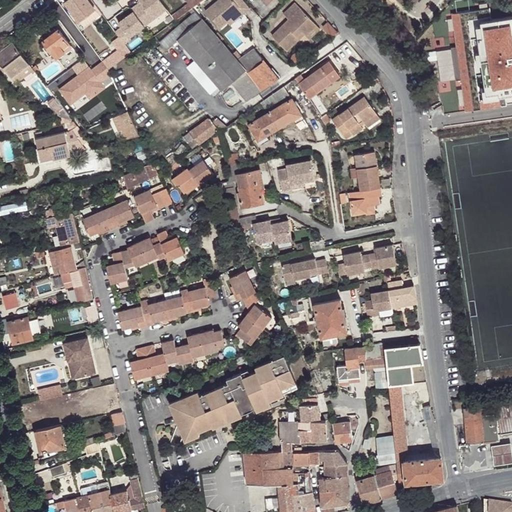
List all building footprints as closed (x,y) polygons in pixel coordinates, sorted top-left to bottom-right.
[(86,0),(68,0),(66,2),(84,26),(98,16),(86,0)] [(132,8),(134,11),(145,25),(167,9),(160,0),(139,0),(141,2),(132,8)] [(202,1),(203,0),(190,0),(186,3),(188,5),(173,16),(176,20),(192,8),(202,1)] [(250,8),(243,0),(220,0),(206,12),(221,30),(229,23),(242,12),(244,13),(250,8)] [(307,37),(318,26),(295,3),(283,15),(288,21),(273,37),(287,52),(298,42),(296,39),(303,32),(305,35),(307,37)] [(489,17),(487,6),(450,12),(456,45),(450,46),(456,78),(461,77),(466,109),(506,102),(505,92),(511,91),(510,83),(511,83),(511,14),(489,17)] [(116,31),(119,36),(123,42),(145,25),(134,11),(118,22),(122,27),(116,31)] [(242,12),(229,23),(230,26),(244,13),(242,12)] [(180,37),(198,23),(193,17),(160,40),(167,48),(180,37)] [(233,56),(204,19),(198,23),(180,37),(185,44),(187,46),(224,90),(231,83),(246,71),(233,56)] [(324,28),(334,38),(339,33),(329,23),(324,28)] [(321,29),(318,26),(307,37),(310,39),(321,29)] [(47,45),(43,48),(51,57),(54,54),(57,58),(66,52),(68,54),(74,49),(59,29),(44,40),(47,45)] [(296,39),(298,42),(305,35),(303,32),(296,39)] [(114,41),(125,57),(131,52),(128,48),(123,42),(119,36),(114,41)] [(14,42),(0,52),(0,61),(12,77),(20,71),(27,66),(31,72),(34,69),(14,42)] [(263,92),(281,80),(255,50),(242,59),(236,53),(233,56),(246,71),(263,92)] [(352,61),(345,52),(334,60),(340,69),(352,61)] [(113,65),(107,55),(101,60),(102,61),(108,69),(113,65)] [(291,62),(292,65),(295,67),(297,68),(301,68),(303,65),(304,62),(303,59),(300,56),(296,56),(293,58),(292,59),(291,62)] [(78,75),(59,89),(70,104),(85,93),(84,91),(90,87),(95,94),(105,87),(100,81),(110,74),(108,69),(102,61),(91,69),(89,67),(82,72),(83,74),(79,76),(78,75)] [(305,80),(300,83),(310,98),(318,93),(324,89),(341,76),(331,62),(305,80)] [(27,66),(20,71),(24,77),(31,72),(27,66)] [(20,71),(12,77),(16,83),(24,77),(20,71)] [(263,92),(246,71),(231,83),(247,102),(263,92)] [(296,79),(300,83),(305,80),(302,75),(296,79)] [(286,86),(269,99),(263,103),(265,108),(273,103),(275,106),(290,95),(286,86)] [(84,91),(85,93),(90,98),(95,94),(90,87),(84,91)] [(362,122),(363,123),(377,115),(364,97),(331,120),(342,137),(350,132),(353,136),(363,129),(359,124),(362,122)] [(56,113),(57,112),(63,109),(55,99),(49,103),(56,113)] [(302,112),(294,101),(294,99),(271,113),(279,128),(294,119),(303,114),(302,112)] [(297,99),(294,101),(302,112),(304,111),(297,99)] [(322,108),(317,100),(313,103),(318,111),(322,108)] [(57,112),(73,119),(69,114),(64,108),(63,109),(57,112)] [(114,117),(120,130),(123,129),(128,139),(133,137),(141,136),(131,115),(128,110),(121,114),(116,116),(114,117)] [(279,128),(271,113),(250,126),(251,128),(258,139),(259,141),(268,135),(279,128)] [(305,118),(303,114),(294,119),(297,123),(305,118)] [(329,121),(325,114),(321,117),(324,124),(329,121)] [(377,115),(363,123),(367,128),(380,119),(377,115)] [(70,130),(71,136),(81,131),(77,126),(73,119),(67,120),(70,130)] [(222,133),(228,128),(217,120),(213,123),(210,119),(190,133),(198,145),(218,132),(219,134),(221,133),(222,133)] [(258,139),(251,128),(249,129),(256,140),(258,139)] [(66,131),(71,151),(86,145),(86,143),(89,141),(86,136),(85,136),(81,131),(71,136),(70,130),(66,131)] [(40,164),(72,157),(71,151),(66,131),(37,138),(39,148),(36,149),(40,164)] [(350,132),(342,137),(345,141),(353,136),(350,132)] [(198,145),(190,133),(184,137),(190,146),(193,149),(198,145)] [(270,140),(268,135),(259,141),(261,145),(270,140)] [(375,165),(379,164),(376,150),(356,154),(358,167),(360,176),(363,189),(351,192),(355,214),(367,211),(368,211),(368,206),(376,205),(381,204),(380,196),(385,195),(381,178),(377,178),(375,165)] [(235,154),(226,154),(228,167),(237,166),(235,154)] [(291,182),(301,181),(315,178),(311,159),(287,164),(288,168),(279,170),(283,189),(292,187),(291,182)] [(214,176),(204,161),(190,171),(189,168),(174,178),(184,192),(199,183),(201,185),(214,176)] [(131,187),(160,174),(155,164),(145,166),(145,168),(125,176),(129,188),(131,187)] [(238,178),(237,166),(228,167),(230,180),(238,178)] [(239,174),(241,184),(263,180),(261,169),(239,174)] [(243,205),(265,201),(262,189),(265,188),(263,180),(241,184),(243,192),(241,193),(243,205)] [(174,202),(167,187),(153,194),(158,207),(159,209),(174,202)] [(151,190),(135,197),(146,223),(154,219),(153,217),(150,210),(152,209),(158,207),(153,194),(151,190)] [(120,223),(127,221),(136,217),(129,200),(84,219),(91,236),(100,233),(99,231),(105,229),(106,230),(107,232),(121,226),(120,223)] [(377,213),(376,205),(368,206),(368,211),(367,211),(367,214),(377,213)] [(46,212),(47,219),(61,216),(60,208),(46,212)] [(47,219),(46,219),(48,227),(56,225),(61,245),(62,245),(71,243),(72,242),(79,241),(72,213),(61,216),(47,219)] [(240,218),(240,221),(242,225),(254,223),(258,241),(275,238),(275,242),(293,239),(289,219),(282,221),(281,216),(258,221),(257,215),(240,218)] [(240,221),(230,219),(229,225),(243,228),(242,225),(240,221)] [(139,242),(148,262),(158,258),(159,259),(167,256),(169,260),(185,254),(178,237),(170,240),(168,235),(166,230),(157,234),(158,236),(161,242),(154,244),(151,239),(150,237),(139,242)] [(307,242),(309,251),(325,247),(323,238),(307,242)] [(42,249),(40,240),(31,242),(34,252),(35,251),(42,249)] [(116,263),(107,266),(112,284),(128,280),(125,268),(135,265),(135,266),(148,262),(139,242),(128,247),(129,249),(113,254),(114,256),(116,263)] [(396,263),(393,245),(375,248),(375,253),(361,255),(361,251),(343,254),(345,262),(347,273),(364,270),(364,267),(372,266),(378,265),(378,267),(396,263)] [(61,274),(75,270),(69,248),(49,254),(55,276),(61,274)] [(316,270),(317,273),(328,270),(325,258),(314,261),(314,258),(282,265),(285,279),(293,278),(311,274),(310,271),(316,270)] [(347,273),(345,262),(338,263),(341,274),(347,273)] [(90,292),(84,268),(75,270),(61,274),(65,290),(73,288),(75,295),(90,292)] [(245,314),(263,328),(271,317),(255,304),(259,299),(246,269),(229,276),(232,285),(235,292),(233,293),(236,300),(242,297),(248,310),(245,314)] [(211,277),(208,279),(203,280),(205,287),(190,291),(189,289),(181,292),(181,295),(166,300),(170,317),(177,315),(194,311),(193,309),(201,306),(210,304),(209,299),(216,297),(211,277)] [(392,305),(416,303),(414,286),(402,288),(401,281),(389,282),(390,290),(392,305)] [(358,284),(359,293),(366,292),(364,282),(357,283),(358,284)] [(380,307),(392,305),(390,290),(373,292),(374,299),(367,300),(368,315),(376,314),(375,307),(380,307)] [(92,299),(90,292),(75,295),(77,303),(92,299)] [(17,293),(4,296),(7,309),(20,307),(17,293)] [(322,336),(325,335),(337,333),(349,331),(348,326),(346,320),(345,320),(342,308),(344,308),(342,297),(316,303),(318,315),(322,336)] [(142,306),(119,312),(123,330),(132,328),(139,326),(140,329),(155,324),(155,321),(163,319),(170,317),(166,300),(149,304),(148,300),(141,301),(142,306)] [(240,326),(235,333),(250,344),(263,328),(245,314),(237,324),(240,326)] [(28,317),(10,321),(14,343),(33,339),(28,317)] [(200,332),(205,354),(220,350),(218,346),(225,344),(223,337),(221,329),(214,331),(213,329),(200,332)] [(163,345),(165,352),(168,363),(180,360),(180,363),(195,360),(194,356),(205,354),(200,332),(188,335),(189,337),(190,342),(176,346),(175,341),(174,339),(162,342),(163,345)] [(337,333),(325,335),(326,342),(339,339),(337,333)] [(88,339),(64,344),(68,361),(75,360),(76,364),(74,364),(75,368),(77,378),(96,374),(88,339)] [(387,356),(386,347),(385,341),(366,344),(367,357),(367,359),(387,356)] [(428,379),(421,342),(386,347),(387,356),(388,365),(390,383),(400,383),(428,379)] [(366,344),(346,347),(348,364),(339,364),(340,379),(362,377),(360,358),(367,357),(366,344)] [(135,379),(170,371),(168,363),(165,352),(156,354),(154,347),(154,345),(137,348),(137,351),(138,358),(131,361),(131,365),(135,379)] [(296,381),(285,353),(255,366),(257,370),(243,376),(241,372),(227,378),(228,382),(200,394),(198,389),(184,396),(186,400),(172,406),(184,435),(198,429),(197,426),(210,420),(211,423),(242,409),(241,408),(254,402),(256,405),(270,399),(268,395),(282,388),(282,387),(296,381)] [(374,367),(388,365),(387,356),(367,359),(366,359),(367,364),(367,368),(374,367)] [(390,383),(388,365),(374,367),(377,370),(376,372),(377,387),(390,385),(390,383)] [(409,459),(400,383),(390,383),(390,385),(395,431),(396,448),(398,458),(398,460),(409,459)] [(115,390),(114,384),(97,387),(99,397),(108,395),(107,392),(115,390)] [(62,395),(60,385),(38,390),(40,400),(62,395)] [(119,406),(115,390),(107,392),(108,395),(110,405),(111,408),(119,406)] [(108,395),(99,397),(101,406),(110,405),(108,395)] [(320,419),(319,396),(303,398),(303,419),(320,419)] [(464,402),(465,417),(483,415),(481,400),(464,402)] [(498,414),(500,433),(511,431),(511,400),(497,403),(498,414)] [(122,412),(120,406),(119,406),(111,408),(110,405),(101,406),(103,416),(111,414),(122,412)] [(431,407),(431,405),(424,407),(433,449),(438,447),(432,418),(430,410),(431,407)] [(126,431),(122,412),(111,414),(113,421),(118,419),(119,424),(115,425),(114,426),(115,431),(107,433),(108,437),(112,436),(126,431)] [(500,433),(498,414),(483,415),(465,417),(468,444),(500,440),(500,433)] [(292,441),(301,441),(300,419),(281,420),(282,440),(283,440),(283,448),(284,457),(280,457),(279,448),(245,450),(248,483),(278,483),(281,511),(286,511),(295,510),(294,493),(294,488),(292,441)] [(326,419),(320,419),(303,419),(300,419),(301,441),(326,438),(326,419)] [(348,421),(332,423),(335,442),(343,441),(348,440),(352,439),(350,420),(348,421)] [(61,429),(60,426),(37,431),(39,440),(41,451),(64,447),(61,429)] [(376,433),(377,449),(396,448),(395,431),(376,433)] [(100,452),(98,441),(85,446),(87,454),(97,452),(100,452)] [(511,446),(511,443),(492,445),(493,456),(495,466),(511,462),(511,446)] [(378,460),(398,458),(396,448),(377,449),(378,460)] [(338,450),(324,450),(325,458),(324,464),(346,462),(338,450)] [(308,451),(301,451),(293,452),(294,465),(309,464),(308,451)] [(318,451),(308,451),(309,464),(318,462),(318,458),(318,451)] [(444,477),(441,456),(409,459),(398,460),(398,462),(400,481),(418,480),(444,477)] [(67,465),(66,462),(49,469),(51,477),(69,471),(67,465)] [(347,475),(346,462),(324,464),(325,476),(333,475),(347,475)] [(372,467),(374,473),(391,468),(391,462),(390,462),(372,467)] [(396,482),(400,481),(398,462),(391,462),(391,468),(374,473),(380,498),(397,493),(396,482)] [(362,503),(380,498),(374,473),(372,467),(356,472),(356,478),(362,503)] [(333,475),(325,476),(320,476),(321,490),(332,489),(333,475)] [(348,501),(347,475),(333,475),(332,489),(321,490),(322,506),(331,504),(348,501)] [(126,491),(110,494),(112,503),(114,511),(137,511),(138,511),(138,508),(145,505),(139,482),(139,479),(131,481),(132,485),(126,491)] [(76,498),(79,511),(114,511),(112,503),(110,494),(109,489),(107,481),(97,484),(99,491),(81,496),(76,497),(76,498)] [(80,490),(81,496),(99,491),(97,484),(81,488),(80,490)] [(314,506),(311,490),(298,492),(294,493),(295,510),(301,509),(314,506)] [(79,511),(76,498),(64,501),(66,506),(66,511),(79,511)] [(511,511),(511,506),(484,502),(483,511),(511,511)]
